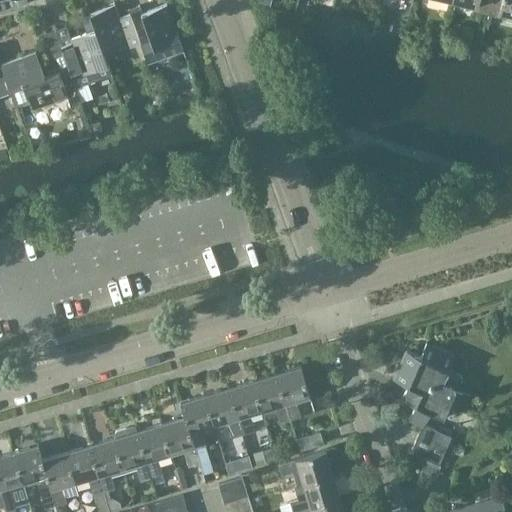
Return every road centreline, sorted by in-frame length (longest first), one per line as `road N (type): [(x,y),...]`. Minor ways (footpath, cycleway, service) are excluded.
road 1 (residential): [(0,388),(322,292)]
road 2 (residential): [(322,292),(218,0)]
road 3 (residential): [(384,511),(322,292)]
road 4 (residential): [(322,292),(511,235)]
